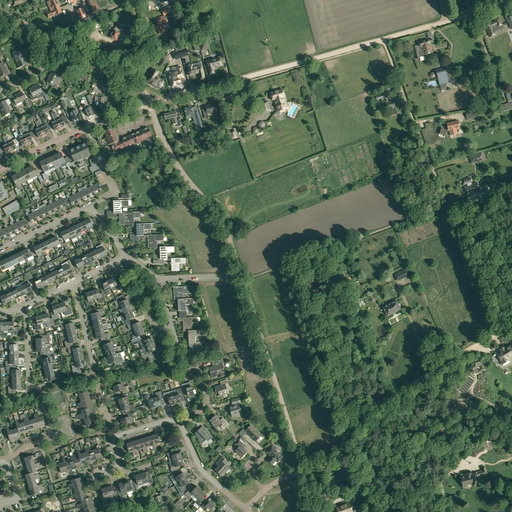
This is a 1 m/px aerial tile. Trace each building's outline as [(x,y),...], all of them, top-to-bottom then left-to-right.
[(51,0),(47,2),(51,11),(60,8),(56,0),(51,0)] [(86,0),(92,13),(100,10),(95,0),(86,0)] [(155,23),(160,33),(165,31),(163,26),(168,23),(166,18),(173,15),(169,7),(162,10),(163,11),(162,12),(164,15),(164,16),(157,19),(157,22),(155,23)] [(46,13),(49,18),(62,13),(60,8),(51,11),(46,13)] [(78,15),(79,20),(87,17),(83,8),(76,11),(77,15),(78,15)] [(67,17),(70,24),(75,22),(72,14),(67,17)] [(490,37),(491,37),(496,35),(496,34),(495,33),(503,30),(501,25),(503,25),(499,17),(494,20),(494,21),(491,23),(490,21),(483,24),(490,37)] [(110,37),(116,40),(118,37),(119,38),(121,34),(122,31),(128,34),(131,31),(130,30),(131,29),(125,26),(124,27),(118,23),(116,27),(110,37)] [(433,53),(430,44),(434,43),(433,39),(429,40),(419,43),(419,45),(412,47),(414,54),(416,59),(420,58),(420,57),(422,56),(433,53)] [(13,56),(19,67),(26,64),(24,60),(27,58),(23,49),(16,52),(17,54),(13,56)] [(207,62),(210,75),(214,74),(213,67),(222,65),(221,59),(207,62)] [(193,64),(187,65),(190,75),(199,73),(200,80),(205,79),(202,66),(201,62),(193,64)] [(172,70),(172,73),(169,74),(172,87),(176,86),(174,79),(184,77),(182,71),(181,71),(181,67),(176,68),(176,69),(172,70)] [(449,82),(445,67),(435,70),(439,85),(449,82)] [(156,85),(160,87),(163,82),(156,77),(159,72),(154,69),(148,80),(152,82),(156,84),(156,85)] [(50,76),(46,82),(53,86),(53,85),(56,81),(57,82),(60,77),(51,72),(49,75),(50,76)] [(478,74),(480,83),(489,81),(487,72),(478,74)] [(62,73),(60,76),(66,79),(66,80),(68,81),(70,78),(62,73)] [(82,78),(88,81),(90,77),(84,73),(82,75),(80,74),(77,78),(81,80),(82,78)] [(101,90),(107,93),(110,88),(105,86),(106,85),(100,82),(99,85),(102,87),(101,90)] [(35,87),(29,90),(31,95),(30,96),(32,101),(38,98),(37,96),(42,93),(38,84),(35,86),(35,87)] [(273,100),(277,112),(288,108),(283,90),(270,93),(272,100),(273,100)] [(16,104),(17,106),(22,104),(21,102),(25,100),(21,92),(12,97),(16,104)] [(386,103),(390,116),(397,114),(395,107),(399,106),(397,99),(390,101),(390,100),(388,101),(387,97),(386,93),(375,96),(375,97),(376,100),(381,99),(383,98),(385,103),(386,103)] [(59,102),(62,110),(67,109),(64,101),(66,100),(63,96),(59,102)] [(99,105),(102,112),(109,109),(106,102),(104,103),(103,101),(104,98),(95,97),(95,101),(98,101),(98,102),(99,105)] [(1,111),(3,116),(11,112),(5,101),(0,103),(0,107),(1,111)] [(259,104),(262,113),(272,110),(269,102),(259,104)] [(508,103),(500,105),(502,111),(511,108),(511,102),(508,103)] [(203,109),(205,118),(209,117),(208,114),(217,111),(215,103),(205,106),(206,109),(203,109)] [(85,111),(88,117),(93,115),(92,112),(91,107),(87,109),(86,105),(82,107),(84,111),(85,111)] [(290,117),(295,120),(300,109),(295,106),(290,117)] [(193,112),(191,107),(184,109),(186,114),(187,117),(191,116),(191,117),(194,116),(197,128),(199,127),(199,128),(203,127),(198,110),(198,111),(194,112),(194,111),(193,112)] [(71,118),(73,123),(81,120),(79,115),(77,110),(73,112),(70,113),(72,118),(71,118)] [(181,115),(177,116),(176,111),(172,112),(172,111),(170,112),(170,113),(164,114),(165,120),(172,118),(173,125),(177,124),(178,127),(180,126),(184,125),(181,115)] [(54,116),(53,114),(52,112),(51,113),(55,122),(52,123),(55,131),(58,129),(59,130),(60,131),(61,130),(56,121),(55,118),(54,116)] [(63,129),(62,128),(63,127),(65,126),(62,118),(56,121),(61,130),(63,129)] [(37,121),(44,137),(46,136),(46,134),(49,133),(45,126),(42,127),(39,120),(37,121)] [(42,137),(43,138),(44,137),(37,121),(35,122),(38,129),(35,130),(38,138),(41,137),(42,137)] [(446,132),(449,131),(450,136),(457,134),(457,130),(460,129),(458,121),(447,123),(448,130),(447,130),(441,128),(439,133),(444,136),(446,132)] [(205,127),(207,134),(214,133),(212,126),(205,127)] [(104,131),(107,138),(116,134),(113,128),(104,131)] [(148,128),(142,131),(146,139),(152,136),(148,128)] [(228,132),(230,140),(238,138),(236,130),(228,132)] [(142,131),(135,134),(139,142),(146,139),(142,131)] [(24,136),(28,145),(30,144),(29,143),(30,142),(32,141),(29,133),(24,136)] [(110,145),(111,144),(118,141),(119,141),(116,134),(107,138),(110,145)] [(135,134),(129,136),(133,145),(139,142),(135,134)] [(4,136),(12,153),(14,152),(14,150),(17,149),(13,142),(10,143),(6,135),(4,136)] [(10,153),(11,154),(12,153),(4,136),(2,136),(6,145),(3,146),(6,154),(9,153),(10,153)] [(26,145),(27,146),(28,145),(24,136),(19,138),(22,146),(25,144),(26,145)] [(122,139),(123,140),(126,147),(126,148),(133,145),(129,136),(122,139)] [(111,144),(114,152),(126,147),(123,140),(118,142),(118,141),(111,144)] [(76,161),(80,168),(87,165),(84,159),(89,157),(88,156),(90,155),(85,144),(83,145),(83,143),(71,149),(71,150),(69,151),(74,162),(76,161)] [(469,157),(471,164),(484,160),(482,153),(481,152),(469,155),(470,157),(469,157)] [(55,155),(60,165),(65,163),(61,153),(55,155)] [(50,158),(55,167),(60,165),(55,155),(50,158)] [(45,160),(49,170),(55,167),(50,158),(45,160)] [(40,162),(44,172),(49,170),(45,160),(40,162)] [(27,169),(32,178),(37,176),(32,166),(27,169)] [(22,172),(27,181),(32,178),(27,169),(22,172)] [(17,174),(22,184),(27,181),(22,172),(17,174)] [(12,177),(17,186),(22,184),(17,174),(12,177)] [(465,187),(468,195),(480,191),(477,182),(471,185),(470,183),(472,182),(470,177),(463,180),(465,185),(467,184),(467,186),(465,187)] [(89,184),(91,187),(91,186),(95,194),(101,191),(98,183),(93,186),(91,183),(89,184)] [(91,186),(91,187),(87,189),(85,186),(84,187),(85,189),(89,197),(95,194),(91,186)] [(483,189),(486,197),(495,193),(493,187),(490,188),(489,186),(483,189)] [(79,192),(82,200),(89,197),(85,189),(81,191),(80,189),(78,190),(79,192)] [(72,195),(76,203),(82,200),(79,192),(75,194),(74,191),(72,193),(73,195),(72,195)] [(64,201),(66,206),(71,204),(72,205),(76,203),(72,195),(69,197),(68,194),(66,195),(68,198),(68,199),(64,201)] [(54,199),(56,202),(57,201),(61,209),(66,206),(64,201),(63,198),(58,201),(56,198),(54,199)] [(119,214),(125,214),(125,213),(122,213),(122,206),(128,206),(128,200),(117,201),(117,199),(113,199),(114,201),(113,201),(113,211),(107,211),(107,215),(116,214),(119,214)] [(57,201),(56,202),(52,204),(51,201),(49,202),(50,204),(51,204),(55,212),(61,209),(57,201)] [(45,207),(49,214),(55,212),(51,204),(50,204),(46,206),(45,203),(43,204),(44,207),(45,207)] [(43,217),(49,214),(45,207),(44,207),(40,209),(39,206),(37,207),(38,210),(39,210),(43,217)] [(37,220),(43,217),(39,210),(38,210),(35,212),(33,209),(31,210),(32,213),(34,212),(37,220)] [(31,223),(37,220),(34,212),(32,213),(29,215),(27,212),(25,213),(27,216),(28,215),(31,223)] [(133,226),(137,226),(137,224),(133,224),(133,218),(140,218),(140,212),(125,213),(125,214),(119,214),(120,225),(133,225),(133,226)] [(16,220),(17,223),(18,222),(22,230),(28,227),(24,219),(19,221),(18,219),(16,220)] [(89,219),(84,222),(88,232),(90,231),(90,229),(94,228),(89,219)] [(10,223),(11,225),(12,225),(16,233),(22,230),(18,222),(17,223),(13,224),(12,222),(10,223)] [(84,222),(78,224),(82,232),(85,231),(86,233),(88,232),(84,222)] [(4,225),(6,228),(10,236),(16,233),(12,225),(11,225),(8,227),(6,224),(4,225)] [(72,227),(76,235),(77,237),(83,234),(82,232),(78,224),(72,227)] [(139,238),(148,237),(148,236),(144,236),(144,229),(151,229),(150,224),(137,224),(137,226),(137,234),(130,235),(130,238),(139,238)] [(6,228),(2,230),(0,227),(0,231),(4,239),(10,236),(6,228)] [(70,238),(71,240),(77,237),(76,235),(72,227),(66,230),(70,238)] [(61,233),(65,241),(70,238),(66,230),(61,233)] [(156,249),(160,249),(160,247),(157,248),(157,241),(163,241),(163,235),(148,236),(148,237),(149,248),(156,248),(156,249)] [(50,239),(54,247),(56,250),(59,249),(57,246),(60,244),(61,247),(64,246),(63,244),(61,241),(59,242),(56,237),(50,239)] [(45,242),(49,250),(54,247),(50,239),(45,242)] [(45,242),(39,245),(43,253),(44,255),(46,254),(46,253),(45,251),(49,250),(45,242)] [(33,248),(37,256),(43,253),(39,245),(33,248)] [(97,250),(101,258),(107,255),(103,247),(97,250)] [(164,260),(171,260),(172,260),(171,259),(167,259),(167,253),(174,252),(173,247),(160,247),(160,249),(160,258),(153,258),(153,261),(164,261),(164,260)] [(27,249),(21,252),(25,260),(26,263),(29,261),(27,259),(30,257),(27,249)] [(92,253),(95,261),(101,258),(97,250),(92,253)] [(21,252),(15,255),(19,263),(25,260),(21,252)] [(86,256),(90,263),(95,261),(92,253),(86,256)] [(15,255),(10,258),(13,265),(19,263),(15,255)] [(80,258),(84,266),(90,263),(86,256),(83,257),(82,255),(81,255),(79,256),(80,258)] [(77,266),(78,269),(84,266),(80,258),(75,261),(73,257),(70,258),(74,267),(77,266)] [(4,261),(8,268),(11,267),(12,270),(15,269),(13,265),(10,258),(4,261)] [(171,260),(172,271),(179,271),(179,264),(185,264),(185,258),(171,259),(172,260),(171,260)] [(63,268),(67,276),(72,273),(70,269),(73,268),(69,260),(67,262),(68,265),(63,268)] [(57,271),(61,278),(67,276),(63,268),(57,271)] [(393,275),(396,282),(409,276),(406,269),(393,275)] [(52,274),(55,281),(61,278),(57,271),(52,274)] [(40,279),(44,287),(50,284),(46,276),(43,278),(41,274),(38,275),(40,279)] [(46,276),(50,284),(55,281),(52,274),(46,276)] [(108,281),(111,289),(114,287),(116,291),(122,288),(118,282),(116,283),(113,278),(108,281)] [(34,282),(38,290),(44,287),(40,279),(34,282)] [(102,290),(103,293),(104,297),(110,294),(108,290),(111,289),(108,281),(102,284),(104,289),(102,290)] [(22,287),(26,294),(32,291),(29,284),(26,285),(25,283),(22,284),(23,286),(22,287)] [(15,290),(19,297),(26,294),(22,287),(17,289),(16,285),(13,287),(15,290)] [(174,299),(178,299),(183,299),(182,293),(193,292),(192,287),(178,287),(173,287),(174,287),(174,299)] [(352,294),(354,299),(360,296),(360,295),(359,293),(358,291),(356,287),(350,290),(352,294)] [(92,292),(95,300),(98,298),(100,303),(106,301),(104,297),(103,293),(100,295),(98,289),(92,292)] [(9,293),(12,301),(19,297),(15,290),(9,293)] [(2,296),(6,304),(12,301),(9,293),(8,291),(5,293),(6,295),(2,296)] [(85,300),(87,307),(93,305),(92,301),(95,300),(92,292),(86,294),(88,299),(85,300)] [(177,318),(183,318),(186,318),(186,311),(186,304),(192,304),(192,298),(183,299),(178,299),(178,312),(179,312),(179,318),(177,318)] [(122,309),(130,306),(127,300),(122,302),(121,299),(117,300),(114,302),(116,307),(120,306),(122,309)] [(383,308),(387,316),(400,309),(396,301),(383,308)] [(58,305),(61,313),(64,312),(66,316),(71,314),(69,307),(66,308),(64,303),(58,305)] [(53,320),(54,324),(56,324),(54,320),(59,318),(58,314),(61,313),(58,305),(52,307),(54,312),(51,313),(52,319),(53,320)] [(132,312),(130,306),(122,309),(124,314),(124,315),(132,312)] [(91,314),(93,321),(101,319),(100,316),(105,314),(104,308),(94,311),(95,314),(91,314)] [(134,318),(132,312),(124,315),(124,314),(120,316),(121,320),(124,325),(127,324),(131,323),(129,320),(134,318)] [(55,326),(54,324),(53,320),(52,319),(49,319),(48,314),(42,316),(44,324),(47,323),(48,327),(52,326),(53,329),(55,328),(55,326)] [(41,324),(44,324),(42,316),(35,317),(37,323),(34,323),(35,326),(36,330),(42,329),(41,324)] [(184,331),(188,331),(191,331),(191,324),(197,322),(197,317),(186,318),(183,318),(177,318),(178,321),(183,321),(184,331)] [(93,321),(94,327),(107,324),(106,321),(102,322),(101,319),(93,321)] [(66,328),(67,331),(75,329),(74,323),(68,324),(68,321),(56,324),(54,324),(55,326),(61,325),(62,329),(66,328)] [(135,331),(142,328),(140,322),(135,324),(134,321),(131,323),(127,324),(129,330),(133,328),(135,331)] [(14,322),(7,322),(8,331),(11,331),(11,335),(20,335),(20,327),(14,328),(14,322)] [(94,327),(96,333),(104,331),(108,330),(108,327),(107,324),(94,327)] [(139,340),(141,339),(140,336),(145,334),(142,328),(135,331),(136,334),(132,336),(133,339),(131,340),(132,343),(139,340)] [(67,331),(68,338),(77,336),(75,329),(67,331)] [(206,330),(191,331),(188,331),(188,343),(189,343),(189,350),(194,350),(194,353),(197,352),(198,352),(198,351),(199,351),(199,350),(199,349),(200,349),(200,342),(196,343),(195,336),(202,336),(206,335),(206,330)] [(104,341),(105,341),(106,341),(111,339),(109,333),(105,334),(104,331),(96,333),(97,340),(101,339),(102,342),(104,341)] [(36,339),(37,346),(50,345),(50,342),(49,335),(40,336),(40,339),(36,339)] [(66,348),(68,348),(73,346),(73,343),(78,342),(77,336),(68,338),(69,341),(65,342),(66,348)] [(142,349),(154,344),(152,338),(147,340),(145,337),(141,339),(139,340),(141,346),(142,349)] [(104,346),(106,352),(114,349),(114,348),(113,346),(117,344),(115,338),(111,339),(106,341),(105,341),(107,345),(104,346)] [(10,352),(18,352),(18,345),(12,345),(12,342),(5,342),(5,349),(10,348),(10,352)] [(145,355),(146,358),(153,355),(152,352),(157,350),(154,344),(142,349),(145,355)] [(496,354),(502,365),(509,360),(508,359),(511,356),(511,344),(505,349),(504,347),(500,349),(501,351),(496,354)] [(41,355),(45,355),(44,355),(45,355),(50,355),(54,354),(53,351),(50,351),(50,348),(50,345),(37,346),(37,352),(41,352),(41,355)] [(73,352),(74,356),(82,354),(81,348),(76,349),(75,346),(73,346),(68,348),(69,353),(73,352)] [(114,349),(106,352),(108,358),(116,355),(115,352),(119,350),(118,347),(114,348),(114,349)] [(120,353),(116,355),(108,358),(110,364),(114,363),(115,365),(124,362),(120,353)] [(42,360),(43,366),(56,363),(55,360),(54,354),(50,355),(45,355),(45,359),(42,360)] [(74,356),(76,362),(84,360),(82,354),(74,356)] [(14,368),(13,367),(13,365),(19,364),(19,358),(10,358),(10,362),(6,362),(6,368),(8,368),(14,368)] [(209,368),(212,378),(219,375),(220,377),(225,375),(225,374),(225,373),(222,364),(223,363),(222,360),(218,361),(217,358),(211,360),(212,363),(213,366),(209,368)] [(73,372),(74,375),(81,374),(80,371),(81,371),(80,368),(85,366),(84,360),(76,362),(76,365),(72,366),(73,372)] [(43,366),(45,372),(53,370),(53,367),(57,366),(56,363),(43,366)] [(15,367),(13,367),(14,368),(8,368),(6,368),(6,371),(8,371),(8,374),(12,374),(12,377),(21,377),(21,370),(15,371),(15,367)] [(50,378),(51,381),(60,379),(58,372),(54,373),(53,370),(45,372),(46,379),(50,378)] [(218,393),(220,396),(228,394),(225,384),(228,383),(227,379),(220,382),(221,385),(215,387),(217,393),(218,393)] [(186,390),(188,397),(194,395),(191,386),(191,383),(190,382),(187,383),(186,383),(180,384),(183,391),(186,390)] [(8,387),(8,394),(16,393),(16,390),(21,390),(21,384),(13,384),(13,387),(8,387)] [(121,390),(122,393),(129,391),(127,386),(123,387),(122,384),(113,386),(115,392),(121,390)] [(172,391),(175,404),(181,402),(179,396),(183,395),(181,388),(172,391)] [(80,400),(89,396),(88,391),(86,392),(86,391),(75,394),(75,397),(78,396),(80,400)] [(153,396),(152,396),(156,406),(157,406),(157,407),(161,406),(160,405),(161,405),(159,399),(163,398),(160,391),(155,393),(156,397),(153,398),(153,396)] [(168,399),(169,405),(175,404),(172,391),(162,394),(164,400),(168,399)] [(117,400),(119,405),(128,403),(127,400),(131,398),(129,392),(123,394),(124,398),(117,400)] [(148,402),(150,408),(156,406),(152,396),(152,398),(150,399),(149,394),(142,396),(144,403),(148,402)] [(78,406),(92,401),(92,399),(90,400),(89,396),(80,400),(81,403),(77,404),(78,406)] [(229,408),(232,417),(242,413),(238,402),(240,402),(239,398),(231,401),(233,406),(229,408)] [(90,408),(92,407),(91,403),(93,403),(92,401),(78,406),(78,408),(82,407),(83,410),(90,408)] [(127,409),(128,412),(135,410),(133,404),(129,406),(128,403),(119,405),(121,411),(127,409)] [(77,417),(79,417),(93,412),(92,411),(91,411),(90,408),(83,410),(81,411),(82,414),(78,415),(79,415),(77,416),(77,417)] [(83,418),(84,421),(93,418),(92,415),(94,414),(93,412),(79,417),(80,419),(83,418)] [(121,419),(123,425),(131,422),(130,419),(133,418),(131,412),(126,414),(127,417),(121,419)] [(32,420),(35,429),(40,428),(35,414),(33,415),(34,419),(32,420)] [(35,414),(40,428),(45,426),(42,417),(39,418),(37,414),(35,414)] [(219,424),(223,429),(228,424),(223,418),(220,420),(216,415),(209,421),(215,428),(219,424)] [(21,423),(24,432),(29,431),(25,417),(23,418),(24,422),(21,423)] [(25,417),(29,431),(35,429),(32,420),(28,421),(27,417),(25,417)] [(82,425),(83,428),(94,425),(93,424),(95,423),(93,418),(84,421),(85,424),(82,425)] [(19,434),(24,432),(21,423),(18,424),(17,420),(14,420),(15,422),(16,424),(19,434)] [(12,430),(15,439),(20,438),(19,434),(16,424),(15,422),(14,422),(14,425),(15,429),(12,430)] [(247,432),(256,441),(261,435),(251,425),(245,431),(243,429),(239,433),(243,437),(247,432)] [(6,427),(10,441),(15,439),(12,430),(9,431),(8,427),(6,427)] [(198,440),(202,444),(209,437),(211,439),(213,437),(206,429),(204,431),(201,428),(195,434),(197,436),(197,437),(199,439),(198,440)] [(150,436),(147,437),(150,447),(153,446),(154,449),(156,448),(152,434),(150,435),(150,436)] [(154,434),(152,434),(156,448),(158,448),(157,444),(160,443),(158,434),(154,435),(154,434)] [(137,440),(140,450),(143,449),(144,452),(146,452),(142,437),(140,438),(140,439),(137,440)] [(142,437),(146,452),(148,451),(147,448),(150,447),(147,437),(144,438),(143,437),(142,437)] [(235,451),(242,457),(247,452),(242,447),(244,444),(246,441),(242,437),(242,438),(240,439),(240,440),(239,440),(235,444),(239,448),(235,451)] [(131,441),(136,455),(137,454),(136,451),(140,450),(137,440),(133,441),(133,440),(131,441)] [(130,443),(126,444),(129,453),(132,452),(134,455),(136,455),(131,441),(129,441),(130,443)] [(93,450),(96,459),(102,457),(101,456),(103,455),(99,445),(96,446),(97,449),(93,450)] [(267,460),(272,465),(276,461),(277,462),(282,457),(275,450),(276,448),(273,445),(267,451),(270,454),(270,455),(271,456),(267,460)] [(87,448),(92,462),(94,461),(93,460),(96,459),(93,450),(90,451),(89,447),(87,448)] [(83,453),(86,462),(89,461),(90,463),(92,462),(87,448),(85,449),(86,452),(83,453)] [(77,451),(79,457),(82,465),(83,465),(83,463),(86,462),(83,453),(80,454),(79,451),(77,451)] [(168,456),(170,462),(182,459),(180,453),(174,455),(173,451),(167,453),(168,456)] [(23,459),(24,464),(34,461),(33,458),(37,457),(36,454),(23,459)] [(73,455),(77,469),(79,469),(78,467),(82,466),(82,465),(79,457),(76,458),(75,454),(73,455)] [(68,460),(71,470),(74,469),(75,470),(77,469),(73,455),(70,456),(71,459),(68,460)] [(215,470),(223,476),(229,469),(224,464),(226,461),(222,457),(217,463),(220,465),(215,470)] [(63,462),(66,471),(66,473),(69,472),(68,471),(71,470),(68,460),(66,461),(64,458),(62,458),(63,462)] [(170,466),(172,471),(178,470),(177,466),(183,464),(182,459),(170,462),(169,463),(170,466)] [(60,471),(61,473),(66,471),(63,462),(60,463),(59,460),(56,461),(60,472),(60,471)] [(40,465),(26,469),(27,474),(28,474),(33,472),(33,473),(37,472),(36,468),(41,467),(40,465)] [(462,483),(463,487),(467,486),(467,484),(472,483),(473,485),(474,486),(476,485),(476,484),(477,484),(475,477),(486,474),(484,466),(481,467),(482,471),(472,474),(471,473),(464,475),(465,477),(460,478),(461,478),(459,479),(460,483),(462,483)] [(337,468),(338,476),(346,474),(345,467),(337,468)] [(24,475),(25,480),(39,476),(38,474),(34,475),(33,473),(33,472),(28,474),(27,474),(24,475)] [(140,473),(144,486),(149,484),(152,483),(150,477),(147,478),(145,472),(142,473),(142,472),(140,473)] [(134,482),(136,488),(138,487),(144,486),(140,473),(138,473),(139,474),(135,476),(137,481),(134,482)] [(175,485),(186,478),(183,473),(177,476),(175,474),(170,477),(175,485)] [(25,480),(27,486),(36,483),(35,480),(39,478),(39,476),(25,480)] [(69,487),(83,483),(83,481),(81,481),(80,478),(71,481),(72,484),(68,485),(69,487)] [(186,478),(175,485),(180,493),(186,489),(184,486),(189,483),(186,478)] [(365,484),(369,491),(378,485),(374,478),(365,484)] [(124,481),(122,482),(122,483),(119,484),(121,489),(118,490),(120,496),(122,495),(122,497),(128,495),(127,494),(127,491),(124,481)] [(125,481),(124,481),(127,491),(127,494),(133,492),(136,491),(134,485),(131,486),(129,481),(126,482),(125,481)] [(27,486),(28,491),(42,486),(41,484),(37,486),(36,483),(27,486)] [(74,491),(83,488),(82,485),(84,485),(83,483),(69,487),(70,489),(73,488),(74,491)] [(28,491),(30,496),(40,493),(39,490),(43,489),(42,486),(28,491)] [(100,496),(103,505),(106,504),(104,498),(110,497),(107,486),(105,487),(105,488),(102,489),(103,495),(100,496)] [(107,486),(110,497),(115,495),(117,501),(120,500),(117,491),(114,492),(112,486),(108,487),(108,486),(107,486)] [(193,495),(195,497),(196,497),(202,491),(197,486),(193,491),(190,489),(186,493),(185,494),(190,498),(193,495)] [(72,497),(86,493),(86,491),(85,492),(83,488),(74,491),(75,494),(72,495),(72,497)] [(195,502),(199,507),(204,502),(201,499),(206,494),(202,491),(196,497),(195,497),(193,499),(195,502)] [(78,502),(81,500),(87,499),(87,498),(86,495),(87,495),(86,493),(72,497),(73,500),(77,499),(78,502)] [(79,506),(79,507),(93,502),(93,501),(91,501),(90,497),(87,498),(87,499),(81,500),(82,503),(78,505),(78,504),(76,505),(77,507),(79,506)] [(83,508),(84,511),(93,508),(93,505),(94,504),(93,502),(79,507),(80,509),(83,508)] [(207,511),(208,511),(214,506),(210,502),(206,507),(203,504),(198,509),(200,511),(204,511),(206,510),(207,511)]
